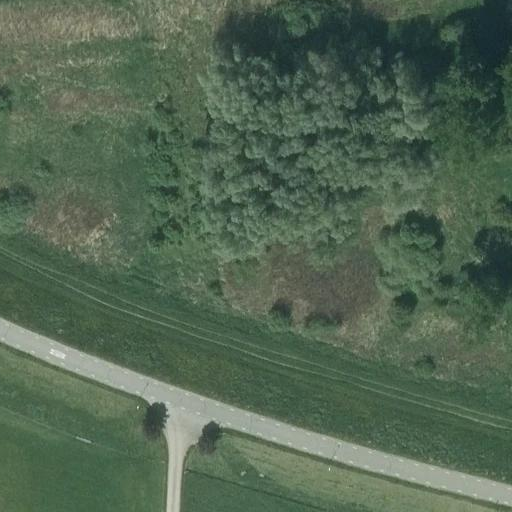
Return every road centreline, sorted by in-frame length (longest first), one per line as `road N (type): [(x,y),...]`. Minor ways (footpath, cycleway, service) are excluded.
road 1 (track): [(0,251),(164,319),(511,423)]
road 2 (unclassified): [(0,327),(182,401),(511,496)]
